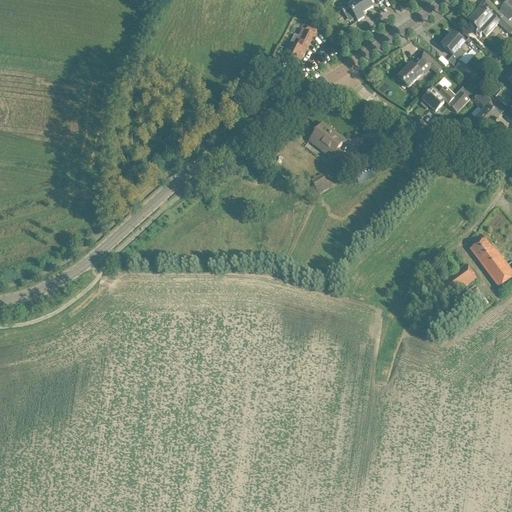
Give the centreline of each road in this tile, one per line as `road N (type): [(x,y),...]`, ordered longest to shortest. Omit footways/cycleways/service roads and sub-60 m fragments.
road 1 (secondary): [(0,302),(70,274),(197,165),(342,69)]
road 2 (residential): [(511,145),(456,148),(410,128),(342,69)]
road 3 (track): [(511,166),(487,212),(413,281),(400,308)]
road 4 (secondary): [(342,69),(446,0)]
